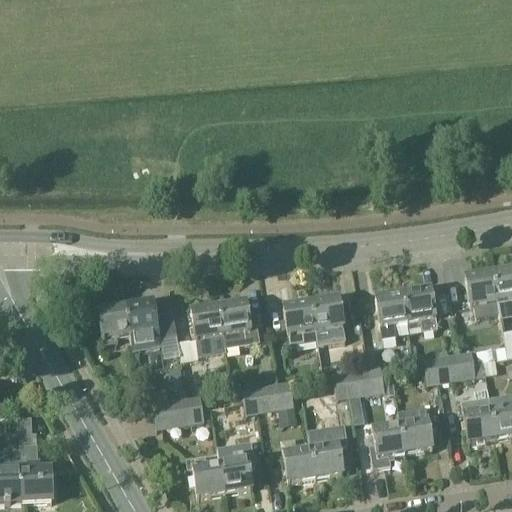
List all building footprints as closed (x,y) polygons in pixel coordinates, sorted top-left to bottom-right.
[(511,274),(493,278),(498,308),(500,319),(501,324),(511,322),(511,274)] [(493,278),(465,283),(470,313),(473,312),(474,317),(475,323),(500,319),(498,308),(493,278)] [(430,294),(402,298),(407,329),(421,327),(423,337),(437,335),(435,324),(436,324),(430,294)] [(394,331),(407,329),(402,298),(375,303),(380,334),(381,334),(383,345),(396,343),(394,331)] [(339,303),(311,308),(316,338),(318,347),(318,351),(345,346),(343,333),(344,333),(339,303)] [(246,306),(219,311),(224,341),(226,354),(259,348),(254,318),(248,319),(246,306)] [(153,307),(126,311),(131,341),(130,341),(132,358),(161,353),(158,337),(153,307)] [(311,308),(283,312),(288,342),(290,351),(304,349),(318,347),(316,338),(311,308)] [(117,344),(130,341),(131,341),(126,311),(98,316),(103,351),(117,349),(117,344)] [(219,311),(191,316),(196,346),(198,354),(199,362),(227,357),(226,354),(224,341),(219,311)] [(471,357),(459,359),(464,384),(475,382),(471,357)] [(459,359),(447,361),(452,386),(464,384),(459,359)] [(447,361),(435,363),(440,388),(452,386),(447,361)] [(440,388),(435,363),(422,365),(426,390),(440,388)] [(368,374),(372,399),(384,397),(379,372),(368,374)] [(356,376),(361,401),(372,399),(368,374),(356,376)] [(344,378),(349,404),(361,401),(356,376),(344,378)] [(336,406),(349,404),(344,378),(331,381),(333,393),(336,406)] [(331,381),(322,382),(324,394),(333,393),(331,381)] [(278,389),(282,415),(293,413),(289,387),(278,389)] [(278,389),(265,391),(270,417),(282,415),(278,389)] [(265,391),(254,393),(258,419),(270,417),(265,391)] [(258,419),(254,393),(241,395),(245,421),(258,419)] [(511,400),(488,404),(490,415),(496,445),(511,442),(511,400)] [(189,404),(193,429),(204,427),(200,402),(189,404)] [(177,406),(179,418),(181,431),(193,429),(189,404),(177,406)] [(468,450),(496,445),(490,415),(488,404),(461,409),(468,450)] [(179,418),(177,406),(152,410),(154,423),(179,418)] [(397,418),(399,430),(404,460),(432,456),(430,439),(436,438),(434,428),(428,429),(425,414),(397,418)] [(179,418),(154,423),(156,435),(181,431),(179,418)] [(12,453),(19,453),(20,456),(20,475),(22,510),(52,509),(51,477),(39,477),(38,472),(29,473),(28,453),(37,452),(36,439),(32,440),(31,424),(17,424),(18,440),(12,440),(12,453)] [(389,463),(404,460),(399,430),(388,432),(387,427),(371,430),(373,440),(367,441),(373,475),(391,472),(389,463)] [(325,453),(311,455),(316,485),(343,480),(338,451),(335,451),(333,441),(323,442),(325,453)] [(288,489),(316,485),(311,455),(297,457),(296,453),(295,444),(281,447),(283,460),(288,489)] [(250,449),(217,454),(219,470),(221,470),(226,499),(252,495),(248,469),(253,468),(250,449)] [(20,456),(0,456),(0,511),(22,510),(20,475),(20,456)] [(205,463),(186,466),(187,476),(193,475),(197,504),(226,499),(221,470),(219,470),(206,472),(205,463)]
